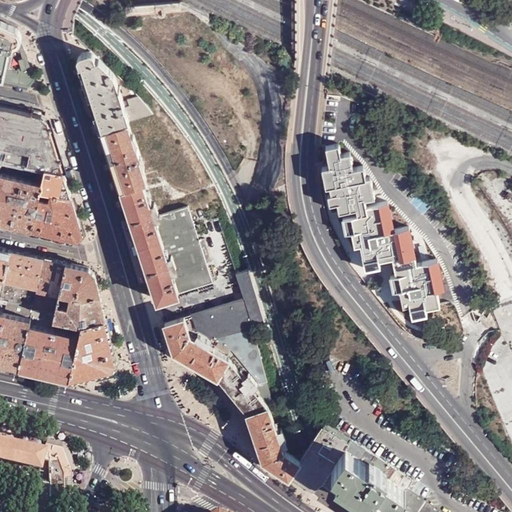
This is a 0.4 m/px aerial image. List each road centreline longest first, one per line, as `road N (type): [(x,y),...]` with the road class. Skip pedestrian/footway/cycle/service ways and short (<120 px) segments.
road 1 (motorway): [(0,95),(137,133),(204,176),(291,255),(484,511)]
road 2 (motorway): [(511,470),(312,167),(238,87),(149,27),(85,0)]
road 3 (tertiary): [(361,511),(310,406),(257,233),(212,144),(150,60),(75,0)]
road 4 (primary): [(309,0),(296,158),(315,250),(511,497)]
road 5 (primary): [(511,478),(348,280),(322,236),(306,166),(321,0)]
road 6 (primary): [(62,102),(111,260)]
road 7 (primary): [(111,260),(148,380)]
